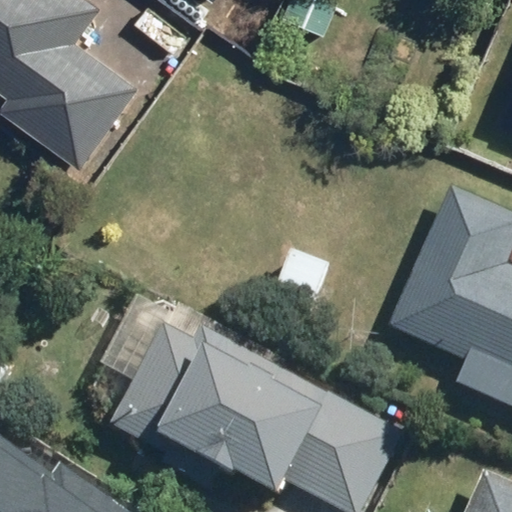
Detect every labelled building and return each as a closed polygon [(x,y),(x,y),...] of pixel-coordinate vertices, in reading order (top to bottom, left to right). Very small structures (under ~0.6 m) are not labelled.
[(104,6),(94,0),(0,0),(0,89),(10,97),(2,108),(80,162),(136,83),(78,42),(104,6)] [(459,386),(511,409),(511,268),(511,266),(511,215),(457,191),(393,333),(468,367),(459,386)] [(336,269),(297,252),(277,298),(316,314),(336,269)] [(367,511),(408,437),(179,312),(115,429),(215,483),(222,470),(285,504),(294,487),(339,511),(367,511)] [(120,511),(0,425),(0,511),(120,511)] [(511,511),(511,485),(489,475),(472,511),(511,511)]
